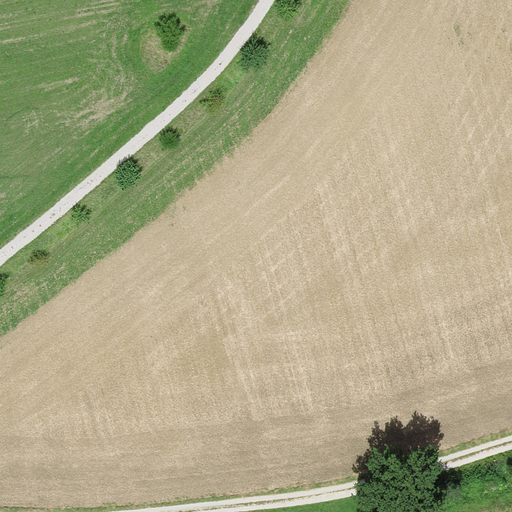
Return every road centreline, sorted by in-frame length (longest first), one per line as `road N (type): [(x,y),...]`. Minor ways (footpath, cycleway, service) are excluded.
road 1 (track): [(0,259),(228,55),(265,0)]
road 2 (track): [(183,511),(369,486),(511,444)]
